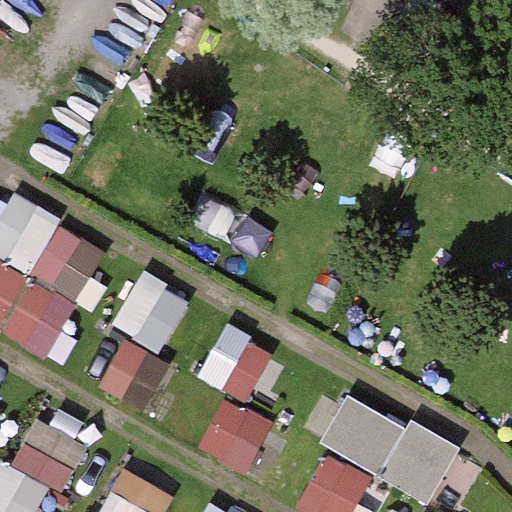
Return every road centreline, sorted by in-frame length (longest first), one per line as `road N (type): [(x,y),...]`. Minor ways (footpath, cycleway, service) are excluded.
road 1 (track): [(511,479),(461,427),(0,173)]
road 2 (track): [(0,348),(267,511)]
